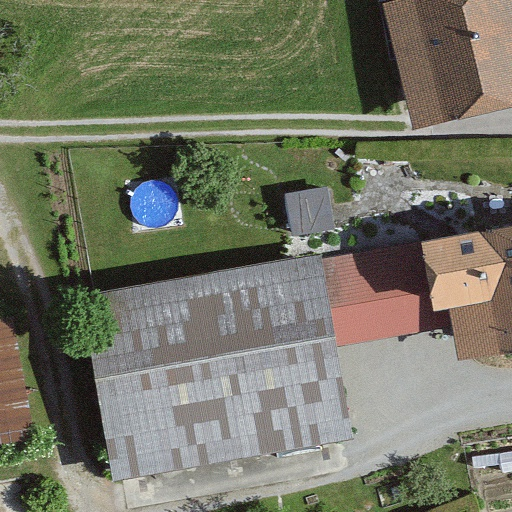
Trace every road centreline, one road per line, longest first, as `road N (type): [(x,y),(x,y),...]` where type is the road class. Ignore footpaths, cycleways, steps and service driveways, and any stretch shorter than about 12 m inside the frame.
road 1 (track): [(511,133),(273,125),(39,130),(0,140)]
road 2 (track): [(102,511),(88,493),(46,320),(0,201)]
